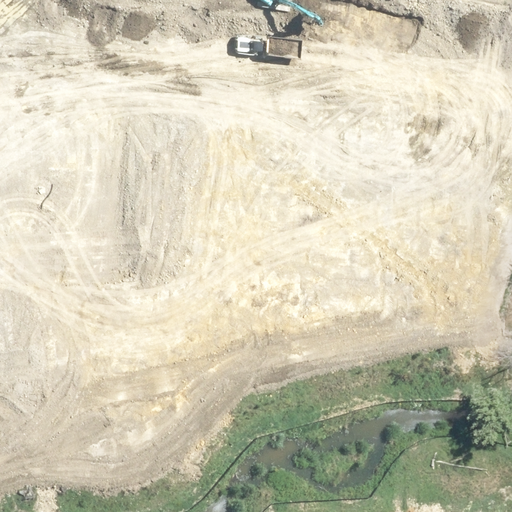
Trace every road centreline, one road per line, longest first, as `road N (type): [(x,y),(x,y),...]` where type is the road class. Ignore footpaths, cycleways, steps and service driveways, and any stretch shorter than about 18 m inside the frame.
road 1 (residential): [(0,412),(432,231)]
road 2 (residential): [(432,231),(459,0)]
